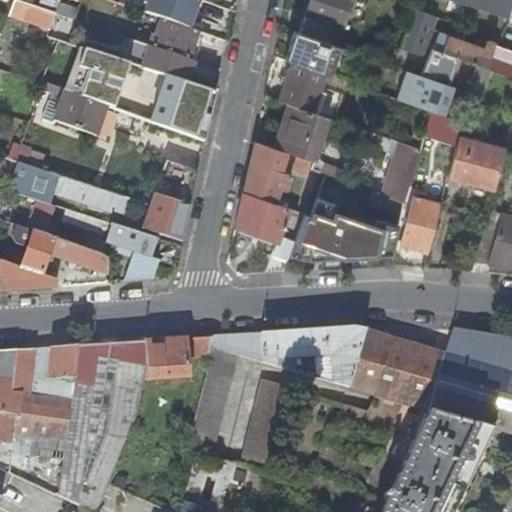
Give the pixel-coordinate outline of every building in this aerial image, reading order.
[(8,17),(48,32),(54,15),(36,8),(14,0),(8,17)] [(39,0),(36,8),(54,15),(59,5),(60,0),(39,0)] [(128,0),(126,7),(143,13),(148,0),(128,0)] [(197,0),(148,0),(143,13),(148,15),(161,20),(188,29),(198,0),(197,0)] [(308,0),(304,16),(341,29),(349,0),(308,0)] [(464,4),(452,0),(440,0),(437,12),(459,18),(464,4)] [(487,11),(490,2),(482,0),(478,0),(478,2),(471,0),(452,0),(464,4),(467,5),(487,11)] [(501,0),(500,5),(509,8),(511,1),(511,0),(501,0)] [(509,8),(500,5),(490,2),(487,11),(506,17),(509,8)] [(76,11),(59,5),(54,15),(72,21),(76,11)] [(419,56),(434,17),(413,10),(399,49),(419,56)] [(159,25),(161,20),(148,15),(146,20),(159,25)] [(304,16),(299,33),(336,45),(341,29),(304,16)] [(197,52),(192,51),(198,33),(188,29),(161,20),(159,25),(154,38),(142,33),(138,43),(139,44),(175,56),(183,59),(193,62),(197,52)] [(336,45),(299,33),(293,31),(283,63),(291,65),(324,77),(334,80),(345,48),(336,45)] [(442,34),(437,51),(462,60),(476,65),(480,67),(486,69),(495,44),(488,41),(484,49),(442,34)] [(54,40),(39,83),(46,85),(102,105),(141,119),(152,122),(205,141),(215,95),(186,85),(175,81),(79,49),(54,40)] [(186,85),(193,62),(183,59),(175,56),(139,44),(136,53),(126,50),(124,56),(82,42),(79,49),(175,81),(186,85)] [(511,50),(495,44),(486,69),(494,72),(511,78),(511,50)] [(444,115),(462,60),(437,51),(430,48),(426,59),(420,75),(408,71),(400,99),(433,111),(444,115)] [(399,49),(393,66),(397,67),(408,71),(420,75),(426,59),(419,56),(399,49)] [(291,65),(278,101),(311,112),(324,77),(291,65)] [(484,96),(494,72),(486,69),(480,67),(471,90),(484,96)] [(21,92),(35,97),(39,83),(26,78),(21,92)] [(55,117),(51,116),(49,120),(90,135),(102,105),(46,85),(44,92),(62,98),(59,107),(55,117)] [(288,106),(273,148),(285,153),(311,162),(308,169),(314,171),(332,121),(288,106)] [(426,132),(456,142),(458,136),(462,121),(444,115),(433,111),(426,132)] [(416,133),(412,146),(420,149),(421,149),(425,136),(416,133)] [(504,148),(458,136),(456,142),(447,177),(493,190),(504,148)] [(280,172),(282,162),(285,153),(273,148),(254,142),(250,162),(242,193),(234,227),(275,241),(265,272),(282,271),(292,241),(277,236),(283,220),(291,222),(295,211),(273,203),(278,187),(285,189),(290,175),(280,172)] [(400,142),(382,195),(384,196),(404,203),(420,149),(412,146),(400,142)] [(10,150),(0,146),(0,157),(6,160),(14,162),(16,155),(9,153),(10,150)] [(298,166),(308,169),(311,162),(285,153),(282,162),(297,168),(298,166)] [(175,203),(153,196),(149,207),(141,230),(181,242),(197,172),(165,161),(160,177),(179,181),(178,187),(180,188),(175,203)] [(24,197),(33,168),(17,163),(8,191),(24,197)] [(51,191),(56,176),(39,171),(36,180),(36,182),(39,187),(51,191)] [(56,176),(51,191),(125,217),(131,201),(123,198),(56,176)] [(179,181),(160,177),(153,196),(175,203),(180,188),(178,187),(179,181)] [(292,241),(282,271),(389,265),(399,225),(377,219),(373,224),(330,209),(333,202),(313,196),(306,214),(301,213),(292,241)] [(401,244),(427,251),(439,205),(413,198),(401,244)] [(33,209),(52,215),(55,207),(36,200),(33,209)] [(511,215),(488,209),(471,272),(486,273),(488,264),(507,270),(510,259),(511,259),(511,215)] [(124,282),(151,280),(157,261),(149,258),(155,239),(65,210),(61,221),(107,237),(105,244),(119,248),(117,254),(132,258),(124,282)] [(0,243),(0,261),(42,275),(48,256),(106,275),(106,259),(97,254),(44,236),(32,232),(25,252),(0,243)] [(0,291),(56,287),(56,280),(42,275),(0,261),(0,291)] [(511,428),(511,374),(505,372),(365,331),(355,328),(324,330),(310,377),(340,385),(509,435),(511,428)] [(324,330),(239,335),(211,337),(209,347),(236,355),(310,377),(324,330)] [(186,358),(207,357),(209,347),(211,337),(145,341),(146,367),(146,380),(187,378),(186,358)] [(129,430),(146,367),(145,341),(78,346),(74,380),(65,441),(53,493),(93,511),(95,511),(107,484),(129,430)] [(0,431),(65,441),(74,380),(78,346),(0,350),(0,431)] [(213,457),(236,355),(209,347),(205,372),(197,406),(186,448),(213,457)] [(262,379),(241,466),(265,474),(286,386),(262,379)] [(342,403),(294,509),(302,511),(449,511),(484,429),(372,395),(366,410),(342,403)] [(193,511),(214,511),(231,476),(200,461),(179,505),(193,511)] [(118,476),(114,484),(125,488),(128,480),(118,476)]
